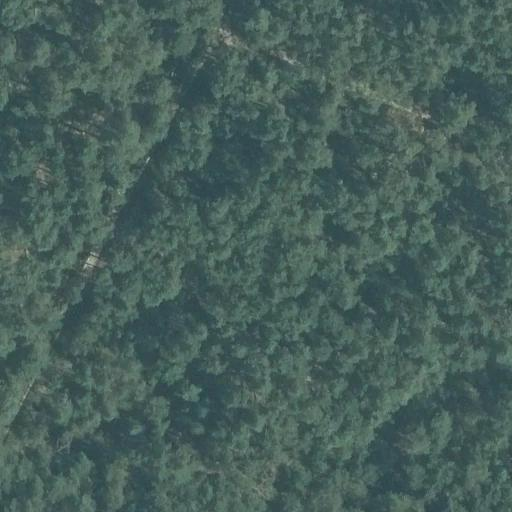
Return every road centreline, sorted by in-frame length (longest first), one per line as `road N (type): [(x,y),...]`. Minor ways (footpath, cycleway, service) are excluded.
road 1 (track): [(0,437),(216,31)]
road 2 (track): [(511,166),(400,105),(216,31)]
